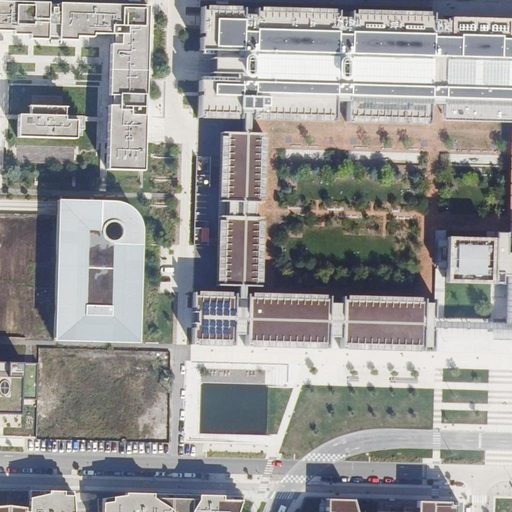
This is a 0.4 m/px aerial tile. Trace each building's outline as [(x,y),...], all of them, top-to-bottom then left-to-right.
[(0,33),(11,33),(11,37),(28,37),(28,41),(48,41),(49,32),(49,7),(49,4),(0,2),(0,33)] [(106,139),(105,172),(143,173),(144,138),(148,6),(56,3),(56,7),(55,33),(55,42),(77,43),(78,39),(94,39),(94,35),(119,36),(119,41),(119,46),(108,45),(106,98),(116,98),(116,107),(110,107),(107,107),(106,139)] [(241,10),(197,9),(196,53),(212,53),(211,66),(211,83),(195,83),(194,120),(240,122),(240,116),(248,116),(248,121),(333,124),(333,103),(344,104),(344,124),(429,126),(430,106),(440,106),(440,122),(511,124),(511,108),(511,23),(477,23),(432,22),(431,15),(347,12),(347,19),(336,19),(335,12),(251,10),(251,17),(241,17),(241,10)] [(68,122),(69,108),(32,108),(32,117),(20,117),(19,140),(71,141),(71,139),(75,139),(75,135),(79,135),(79,122),(68,122)] [(248,116),(240,116),(240,122),(239,127),(239,135),(248,135),(248,127),(248,121),(248,116)] [(255,209),(256,136),(248,135),(239,135),(223,135),(221,257),(220,288),(235,289),(242,289),(253,290),(255,209)] [(57,207),(52,342),(138,345),(141,230),(138,220),(135,214),(130,208),(121,204),(111,202),(57,201),(57,207)] [(493,241),(446,239),(445,286),(490,287),(503,288),(503,278),(505,279),(506,255),(507,235),(493,234),(493,241)] [(511,279),(510,325),(431,323),(430,325),(431,326),(511,329),(511,279)] [(435,313),(436,304),(423,303),(407,302),(341,300),(341,306),(328,306),(328,299),(296,298),(244,297),(244,304),(242,304),(235,304),(232,304),(232,296),(191,295),(191,339),(231,341),(231,333),(243,333),(243,341),(327,344),(327,336),(333,336),(339,337),(339,344),(401,346),(422,345),(434,346),(434,331),(430,331),(431,326),(430,325),(431,323),(430,319),(434,319),(435,313)] [(38,364),(0,363),(0,415),(22,416),(22,401),(37,401),(38,364)] [(79,508),(77,493),(29,492),(28,500),(23,501),(23,504),(21,504),(22,505),(13,503),(5,503),(0,503),(0,511),(74,511),(74,508),(79,508)] [(159,495),(110,494),(106,500),(97,501),(93,505),(93,511),(237,511),(243,497),(159,495)] [(455,511),(455,503),(413,502),(412,511),(351,511),(349,501),(323,500),(321,511),(455,511)]
